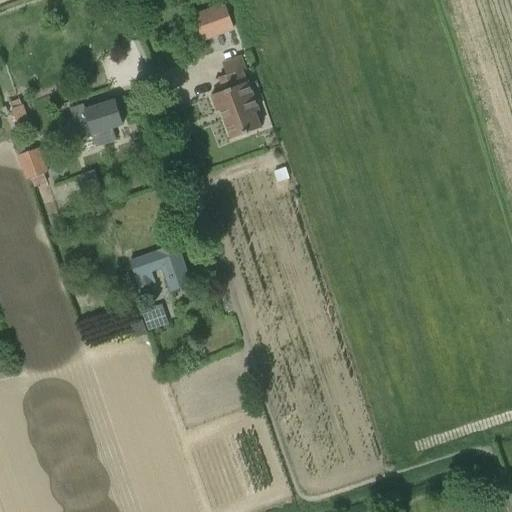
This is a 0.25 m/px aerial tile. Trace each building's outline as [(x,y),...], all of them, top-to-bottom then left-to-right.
[(229,4),(205,12),(212,32),(236,23),(229,4)] [(224,90),(211,95),(217,112),(221,110),(231,139),(261,127),(256,113),(259,112),(248,82),(246,83),(242,69),(219,77),(224,90)] [(76,140),(92,135),(97,147),(117,141),(113,128),(123,125),(115,100),(84,110),(82,106),(70,110),(73,117),(69,118),(76,140)] [(48,173),(40,149),(17,156),(26,181),(32,179),(35,187),(47,182),(44,174),(48,173)] [(177,244),(130,261),(140,289),(155,284),(151,272),(162,268),(170,292),(191,285),(177,244)] [(163,310),(163,309),(162,305),(150,308),(147,313),(152,331),(168,324),(163,310)]
